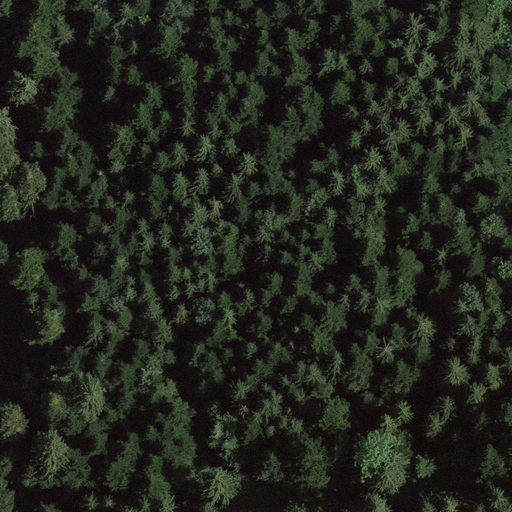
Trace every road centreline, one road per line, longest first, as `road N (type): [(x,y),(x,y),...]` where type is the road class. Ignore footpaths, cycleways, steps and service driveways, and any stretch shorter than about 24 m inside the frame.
road 1 (track): [(0,494),(186,511)]
road 2 (track): [(330,511),(511,492)]
road 3 (track): [(0,201),(10,297),(0,355)]
